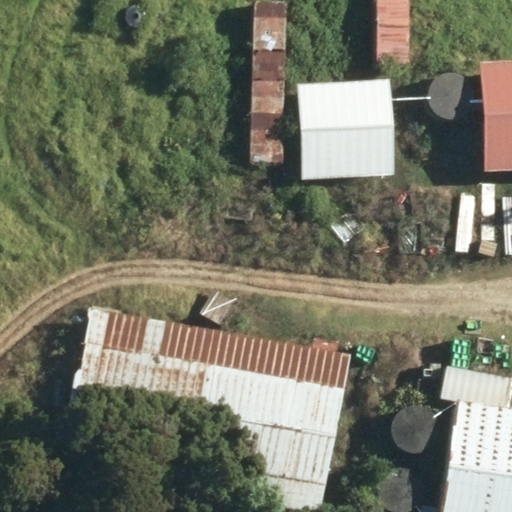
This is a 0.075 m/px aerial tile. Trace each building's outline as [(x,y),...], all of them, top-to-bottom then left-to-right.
[(408,0),(372,0),(373,71),(409,71),(408,0)] [(252,6),(249,172),(282,173),(285,6),(252,6)] [(511,70),(476,72),(481,181),(511,179),(511,70)] [(388,90),(293,93),(297,189),(391,185),(388,90)] [(246,203),(214,203),(213,224),(246,224),(246,203)] [(88,308),(60,468),(308,511),(319,511),(347,353),(88,308)] [(511,511),(511,407),(500,405),(503,383),(467,377),(464,400),(453,398),(435,511),(511,511)]
